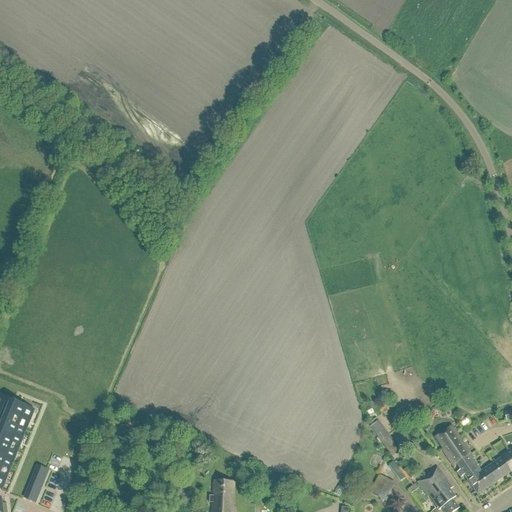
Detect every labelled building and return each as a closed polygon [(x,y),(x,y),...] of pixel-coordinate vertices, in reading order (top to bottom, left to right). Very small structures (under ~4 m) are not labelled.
[(387,391),(377,393),(378,400),(389,397),(387,391)] [(0,511),(3,511),(2,497),(0,497),(0,490),(2,491),(35,410),(0,395),(0,511)] [(109,421),(111,428),(125,424),(133,427),(136,420),(126,416),(109,421)] [(422,427),(427,424),(424,419),(419,423),(422,427)] [(370,427),(393,458),(399,453),(377,422),(370,427)] [(445,452),(460,442),(451,428),(437,437),(445,449),(444,449),(445,452)] [(456,465),(469,456),(460,442),(445,452),(455,466),(456,465)] [(493,462),(503,477),(511,471),(511,458),(508,452),(493,462)] [(460,478),(464,476),(477,466),(478,466),(474,459),(471,455),(469,456),(456,465),(460,470),(457,473),(460,478)] [(489,487),(503,477),(493,462),(480,471),(478,472),(489,487)] [(388,467),(400,482),(405,478),(394,463),(388,467)] [(39,466),(26,499),(36,503),(50,471),(46,469),(39,466)] [(478,472),(480,471),(477,466),(464,476),(477,495),(489,487),(478,472)] [(443,511),(454,511),(459,509),(452,500),(455,497),(450,490),(452,488),(437,468),(428,474),(429,476),(424,479),(423,478),(417,483),(438,511),(441,509),(443,511)] [(383,503),(391,486),(376,479),(368,496),(383,503)] [(235,511),(235,508),(233,507),(235,482),(214,481),(211,511),(235,511)]
